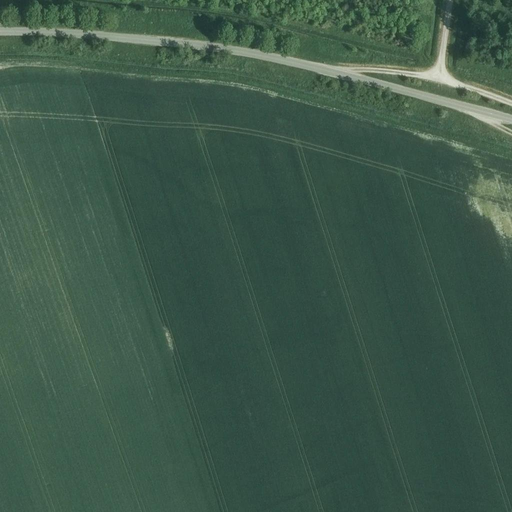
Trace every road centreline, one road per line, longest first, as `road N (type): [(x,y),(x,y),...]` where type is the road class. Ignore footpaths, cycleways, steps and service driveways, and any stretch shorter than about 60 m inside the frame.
road 1 (unclassified): [(0,34),(179,44),(511,121)]
road 2 (track): [(511,107),(436,80),(373,73),(346,79)]
